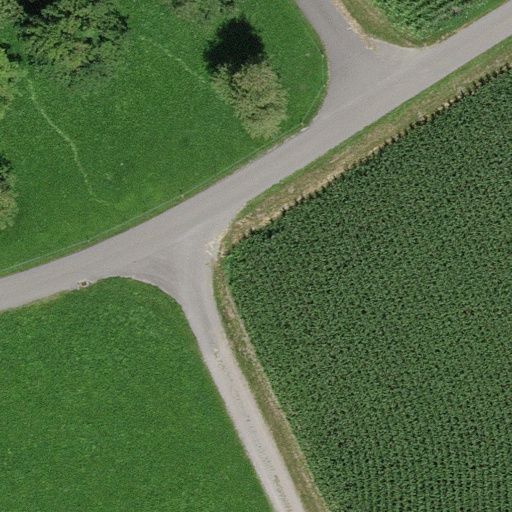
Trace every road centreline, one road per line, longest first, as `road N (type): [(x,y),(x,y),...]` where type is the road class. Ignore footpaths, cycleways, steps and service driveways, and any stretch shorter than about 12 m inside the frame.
road 1 (unclassified): [(0,291),(174,232),(391,95)]
road 2 (track): [(295,511),(174,232)]
road 3 (unclassified): [(391,95),(511,22)]
